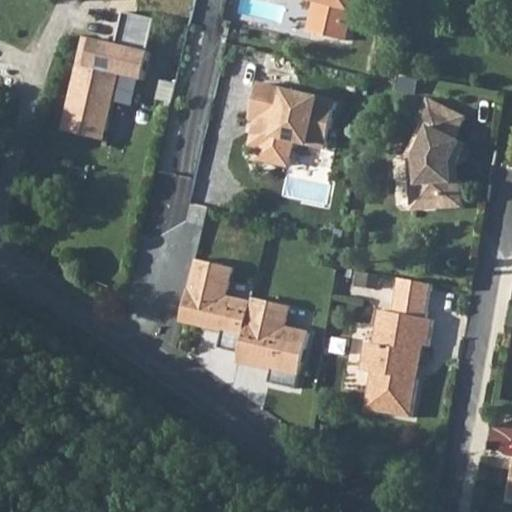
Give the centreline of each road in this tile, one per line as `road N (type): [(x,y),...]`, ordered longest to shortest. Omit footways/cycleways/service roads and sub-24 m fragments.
road 1 (unclassified): [(0,265),(381,511)]
road 2 (residential): [(448,511),(497,226),(511,200)]
